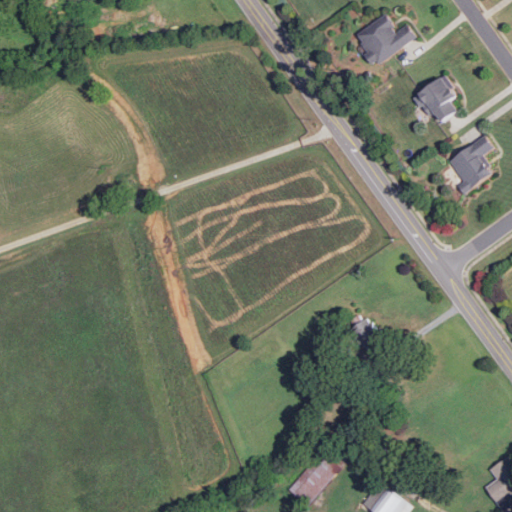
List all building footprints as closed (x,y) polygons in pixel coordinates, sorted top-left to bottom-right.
[(410,24),(400,31),(388,14),(360,34),(380,64),(419,37),(410,24)] [(459,97),(444,77),(419,96),(440,125),(460,111),(453,102),(459,97)] [(471,191),(495,176),(484,157),(497,149),(489,137),(451,160),(471,191)] [(385,344),(367,311),(351,320),(369,353),(385,344)] [(290,489),(311,506),(344,467),(323,449),(290,489)] [(511,455),(493,467),(500,478),(489,485),(504,509),(511,503),(511,455)] [(409,511),(415,505),(380,481),(364,503),(377,511),(409,511)]
